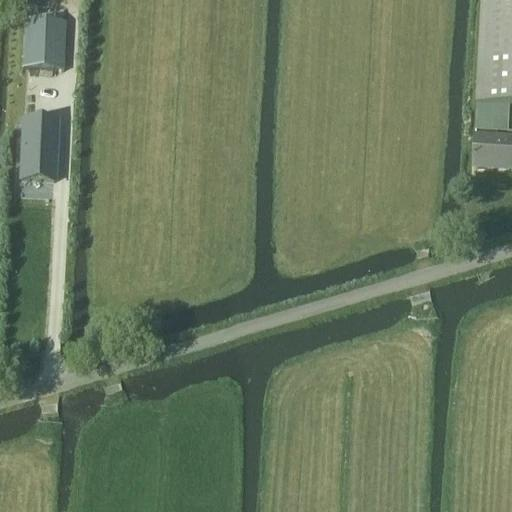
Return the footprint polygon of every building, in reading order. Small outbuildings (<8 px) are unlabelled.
[(511,0),(482,0),(477,107),(511,108),(511,0)] [(24,20),(22,71),(62,73),(64,23),(24,20)] [(477,109),(475,133),(508,135),(509,111),(477,109)] [(20,121),(18,179),(50,181),(53,123),(20,121)] [(511,140),(475,139),(474,173),(511,174),(511,140)]
